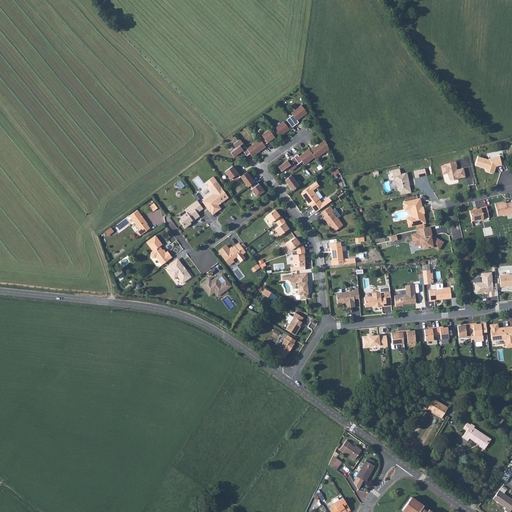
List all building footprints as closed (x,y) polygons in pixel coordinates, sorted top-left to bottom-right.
[(307,113),(301,105),(291,113),(292,115),(286,120),(292,127),(298,122),(297,120),(307,113)] [(289,129),(284,122),(273,130),(279,137),(289,129)] [(274,137),(268,129),(261,135),(262,136),(259,138),(259,139),(247,149),(245,146),(242,149),(240,146),(243,144),(239,139),(233,144),(236,148),(230,153),(234,157),(242,150),(247,156),(250,153),(252,157),(266,147),(264,145),(271,141),(270,140),(274,137)] [(315,159),(329,149),(325,140),(310,151),(309,150),(299,157),(297,155),(291,160),(293,163),(290,165),(287,161),(278,167),(281,172),(287,168),(290,171),(296,167),(296,166),(302,162),(304,165),(314,157),(315,159)] [(502,165),(500,156),(489,159),(489,160),(478,157),(475,165),(486,169),(485,170),(487,172),(492,174),(494,173),(496,168),(494,168),(495,165),(497,165),(497,166),(502,165)] [(458,179),(458,178),(465,177),(463,169),(456,170),(455,168),(457,168),(456,162),(446,164),(446,165),(441,166),(443,174),(448,173),(449,179),(451,181),(458,179)] [(234,182),(240,177),(235,171),(234,171),(232,167),(225,172),(230,180),(231,179),(234,182)] [(427,174),(425,168),(414,171),(416,177),(427,174)] [(246,172),(240,177),(248,187),(250,186),(252,189),(251,190),(257,197),(264,192),(261,188),(261,187),(256,181),(254,183),(246,172)] [(401,191),(401,193),(410,191),(409,184),(407,183),(407,181),(409,181),(407,172),(394,175),(394,179),(396,180),(398,189),(401,191)] [(293,191),(299,186),(291,176),(285,180),(293,191)] [(210,186),(213,191),(216,188),(218,191),(204,202),(210,211),(213,214),(221,208),(218,205),(229,197),(217,181),(210,186)] [(301,193),(316,212),(331,201),(329,197),(322,203),(310,186),(301,193)] [(216,188),(213,191),(212,191),(214,193),(203,201),(204,202),(218,191),(216,188)] [(409,205),(409,209),(412,211),(413,214),(411,217),(406,218),(408,227),(425,223),(423,214),(424,213),(423,208),(421,207),(420,199),(403,202),(404,206),(409,205)] [(203,208),(198,201),(185,210),(187,213),(181,217),(182,219),(180,221),(185,228),(192,223),(191,222),(193,220),(193,221),(200,216),(198,213),(203,208)] [(511,203),(510,204),(510,203),(506,203),(506,202),(495,204),(497,216),(503,215),(503,216),(511,214),(511,203)] [(324,218),(328,224),(330,223),(331,224),(331,226),(335,231),(343,224),(338,217),(336,217),(332,211),(334,210),(330,206),(322,213),(324,216),(324,218)] [(480,208),(476,209),(473,210),(469,211),(471,221),(489,218),(486,207),(480,208)] [(275,229),(280,236),(289,229),(286,225),(284,222),(285,222),(281,216),(280,216),(278,214),(275,210),(266,217),(271,223),(275,220),(279,226),(275,229)] [(148,224),(138,211),(130,217),(140,230),(137,232),(140,237),(150,229),(147,225),(148,224)] [(111,227),(105,231),(107,235),(114,231),(111,227)] [(411,235),(412,239),(431,235),(430,227),(416,230),(417,234),(411,235)] [(431,235),(412,239),(412,241),(416,240),(417,245),(421,244),(423,244),(424,248),(433,247),(438,249),(442,242),(434,237),(433,239),(430,237),(431,235)] [(164,265),(173,258),(168,252),(166,253),(165,254),(163,251),(160,247),(163,245),(156,236),(147,243),(153,252),(151,253),(151,256),(153,259),(156,259),(157,258),(159,262),(161,261),(164,265)] [(305,266),(304,257),(304,254),(305,254),(304,248),(301,243),(300,244),(298,241),(295,237),(286,244),(291,250),(295,247),(297,250),(298,254),(293,255),(294,267),(305,266)] [(356,262),(356,257),(344,259),(342,245),(342,246),(341,242),(330,242),(331,247),(332,246),(334,260),(332,260),(333,265),(356,262)] [(248,249),(244,243),(241,246),(239,244),(230,250),(227,246),(219,252),(230,266),(235,262),(234,260),(237,257),(240,262),(245,258),(243,255),(246,253),(245,251),(248,249)] [(169,265),(172,269),(181,263),(178,259),(169,265)] [(181,263),(172,269),(169,272),(175,280),(178,277),(183,284),(192,277),(187,271),(185,271),(184,269),(184,267),(181,263)] [(118,279),(125,274),(121,268),(114,273),(118,279)] [(423,273),(424,284),(431,283),(431,279),(433,278),(433,272),(423,273)] [(498,290),(497,283),(493,283),(492,272),(481,273),(482,282),(476,283),(475,284),(475,291),(477,292),(489,291),(489,292),(493,292),(493,291),(498,290)] [(203,284),(210,294),(216,289),(219,293),(226,288),(227,289),(232,286),(223,273),(211,282),(209,283),(207,281),(203,284)] [(308,294),(309,294),(307,282),(308,282),(307,273),(283,276),(283,280),(288,279),(291,281),(297,281),(297,283),(298,283),(299,295),(296,295),(296,299),(297,299),(308,298),(308,294)] [(511,273),(500,275),(501,287),(511,285),(511,273)] [(416,284),(405,285),(406,294),(394,296),(396,306),(403,305),(403,304),(418,302),(416,284)] [(380,288),(380,292),(384,291),(385,297),(385,302),(391,302),(389,286),(380,288)] [(429,289),(430,300),(435,300),(435,299),(451,297),(450,286),(443,287),(443,288),(429,289)] [(360,298),(359,288),(353,289),(353,291),(337,293),(338,303),(346,303),(346,307),(355,307),(354,299),(360,298)] [(380,292),(372,293),(372,296),(364,297),(365,306),(373,305),(374,307),(386,306),(385,302),(385,297),(381,298),(380,292)] [(299,327),(300,325),(302,322),(301,321),(304,317),(296,312),(293,317),(294,317),(286,329),(295,335),(300,327),(299,327)] [(477,324),(477,323),(469,323),(470,331),(471,339),(475,339),(475,341),(483,340),(482,332),(487,331),(486,322),(481,322),(481,323),(477,324)] [(458,326),(460,337),(467,336),(467,331),(470,331),(469,323),(463,324),(463,325),(458,326)] [(511,346),(511,325),(501,326),(501,328),(499,328),(492,329),(493,339),(500,339),(501,339),(505,339),(506,347),(511,346)] [(425,329),(426,333),(427,341),(434,339),(434,335),(441,334),(442,339),(450,338),(449,331),(449,327),(444,327),(444,326),(430,328),(430,329),(425,329)] [(392,333),(392,336),(393,344),(401,343),(400,338),(408,338),(408,343),(416,342),(415,334),(415,331),(411,331),(410,330),(396,332),(396,333),(392,333)] [(380,347),(388,346),(387,336),(387,335),(380,335),(380,334),(369,335),(370,336),(364,337),(365,346),(380,345),(380,347)] [(290,352),(296,340),(288,335),(286,339),(285,339),(277,353),(285,359),(289,352),(290,352)] [(423,408),(427,410),(433,399),(429,397),(423,408)] [(433,399),(427,410),(440,418),(447,408),(433,399)] [(469,438),(473,441),(474,440),(481,444),(480,445),(479,446),(484,449),(488,442),(486,440),(488,437),(474,427),(475,426),(471,423),(471,424),(467,422),(463,428),(467,430),(462,438),(467,441),(469,438)] [(354,460),(362,450),(355,445),(354,446),(349,443),(349,442),(346,440),(339,449),(354,460)] [(331,459),(328,465),(336,470),(341,462),(335,457),(333,461),(331,459)] [(366,482),(376,467),(367,461),(353,482),(358,490),(363,480),(366,482)] [(504,466),(498,476),(503,480),(510,469),(504,466)] [(507,511),(508,511),(511,507),(511,499),(497,489),(492,498),(505,507),(504,509),(507,511)] [(422,508),(424,506),(417,501),(411,497),(402,510),(404,511),(432,511),(429,509),(427,511),(422,508)] [(346,511),(350,510),(343,498),(333,503),(333,504),(329,507),(331,511),(344,511),(346,511)]
